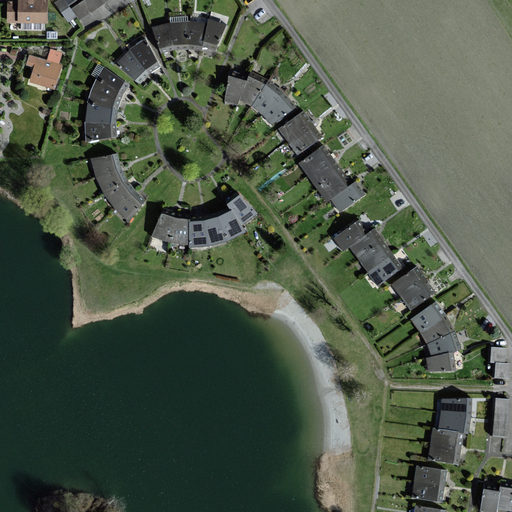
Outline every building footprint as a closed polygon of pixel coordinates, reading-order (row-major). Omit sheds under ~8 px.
[(46,0),(19,0),(19,2),(9,2),(9,21),(46,22),(46,0)] [(105,0),(59,0),(55,3),(68,21),(77,15),(79,18),(105,0)] [(226,24),(209,19),(207,24),(203,45),(216,49),(226,24)] [(171,23),(175,49),(188,48),(189,22),(171,23)] [(188,48),(201,50),(203,45),(207,24),(189,22),(188,48)] [(162,51),(175,49),(171,23),(154,28),(162,51)] [(159,66),(145,40),(131,50),(149,73),(159,66)] [(54,88),(60,66),(57,65),(61,53),(51,50),(48,62),(30,57),(28,64),(35,67),(31,81),(54,88)] [(139,82),(149,73),(131,50),(118,62),(139,82)] [(105,67),(97,79),(124,93),(129,85),(105,67)] [(239,104),(240,99),(249,77),(231,71),(226,101),(239,104)] [(249,77),(240,99),(252,105),(268,80),(251,72),(249,77)] [(97,79),(92,89),(120,101),(124,93),(97,79)] [(252,105),(264,115),(283,92),(268,80),(252,105)] [(92,89),(88,102),(118,109),(120,101),(92,89)] [(272,124),(296,106),(283,92),(264,115),(272,124)] [(88,102),(86,122),(115,123),(118,109),(88,102)] [(302,112),(279,130),(289,142),(312,124),(302,112)] [(87,140),(116,136),(115,123),(86,122),(87,140)] [(298,154),(321,136),(312,124),(289,142),(298,154)] [(324,147),(301,163),(310,176),(333,160),(324,147)] [(92,159),(97,177),(121,168),(118,155),(92,159)] [(342,173),(333,160),(310,176),(319,189),(342,173)] [(97,177),(104,193),(126,179),(121,168),(97,177)] [(319,189),(327,201),(332,198),(351,185),(342,173),(319,189)] [(104,193),(115,208),(134,190),(126,179),(104,193)] [(355,182),(351,185),(332,198),(341,210),(364,194),(355,182)] [(128,221),(144,200),(134,190),(115,208),(128,221)] [(236,193),(225,201),(229,207),(241,224),(255,213),(236,193)] [(245,232),(241,224),(229,207),(219,212),(228,240),(245,232)] [(152,237),(171,242),(177,215),(163,211),(152,237)] [(209,246),(228,240),(219,212),(204,216),(209,246)] [(190,218),(190,216),(177,215),(171,242),(190,244),(190,218)] [(190,247),(209,246),(204,216),(190,218),(190,244),(190,247)] [(345,250),(351,246),(368,233),(359,221),(336,238),(345,250)] [(368,233),(351,246),(360,259),(384,242),(375,229),(368,233)] [(369,272),(393,255),(384,242),(360,259),(369,272)] [(378,284),(402,267),(393,255),(369,272),(378,284)] [(417,268),(393,285),(401,297),(425,280),(417,268)] [(434,292),(425,280),(401,297),(410,309),(434,292)] [(436,302),(412,319),(420,332),(446,317),(436,302)] [(454,331),(446,317),(420,332),(427,343),(454,331)] [(460,350),(454,331),(427,343),(432,357),(453,352),(460,350)] [(505,349),(493,348),(492,362),(497,363),(496,377),(509,378),(510,364),(504,363),(505,349)] [(429,371),(456,369),(453,352),(432,357),(427,358),(429,371)] [(471,399),(441,399),(440,415),(471,417),(471,399)] [(508,400),(497,399),(494,435),(506,435),(508,400)] [(471,417),(440,415),(438,428),(463,432),(468,433),(471,417)] [(461,448),(463,432),(438,428),(434,428),(432,444),(461,448)] [(458,464),(461,448),(432,444),(430,460),(458,464)] [(446,471),(418,467),(416,482),(444,486),(446,471)] [(441,501),(444,486),(416,482),(414,496),(441,501)] [(501,487),(498,508),(511,510),(511,483),(502,482),(501,487)] [(481,510),(492,511),(497,511),(498,508),(501,487),(486,485),(481,510)]
